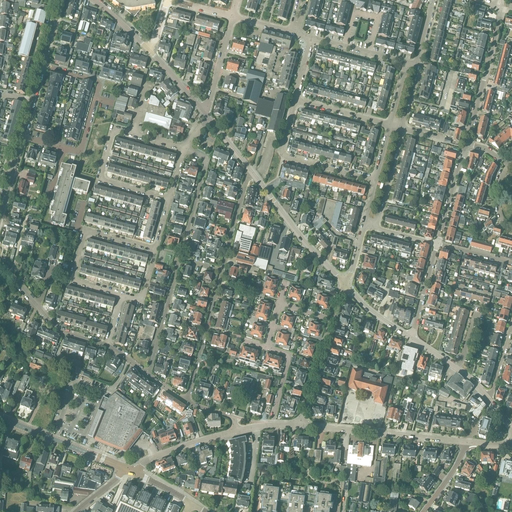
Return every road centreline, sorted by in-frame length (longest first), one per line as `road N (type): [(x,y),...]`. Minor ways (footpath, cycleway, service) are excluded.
road 1 (residential): [(22,136),(79,150),(98,87),(40,65)]
road 2 (residential): [(155,249),(84,230),(72,280),(121,297)]
road 3 (residential): [(301,425),(466,444)]
road 4 (residential): [(345,283),(248,168)]
road 5 (residential): [(375,180),(286,156),(295,100)]
road 6 (residential): [(168,198),(98,179),(113,127),(133,133)]
road 7 (residential): [(467,143),(501,8)]
road 8 (residential): [(107,345),(58,329),(0,266)]
road 9 (residential): [(186,401),(222,270)]
road 10 (tertiary): [(122,468),(0,418)]
road 11 (residential): [(177,257),(207,158),(183,148)]
road 12 (residential): [(146,373),(177,257)]
